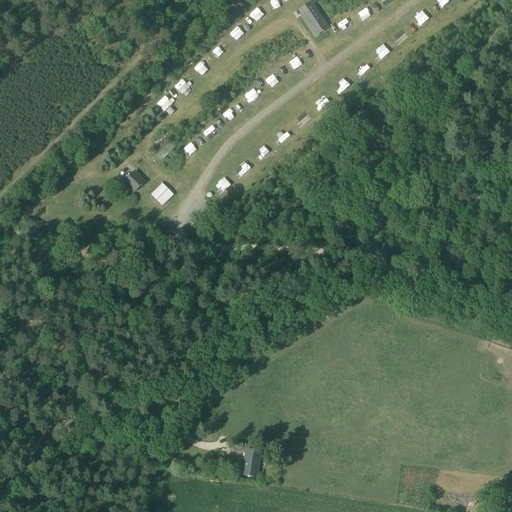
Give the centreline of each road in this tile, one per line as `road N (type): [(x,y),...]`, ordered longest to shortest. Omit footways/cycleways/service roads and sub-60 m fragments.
road 1 (track): [(511,300),(410,281),(366,254),(0,226)]
road 2 (track): [(1,511),(22,492),(27,454),(38,440),(110,387),(173,302),(228,247)]
road 3 (unknown): [(179,242),(192,196),(228,142),(412,0)]
road 4 (track): [(206,446),(192,443),(184,424),(203,401),(395,276)]
